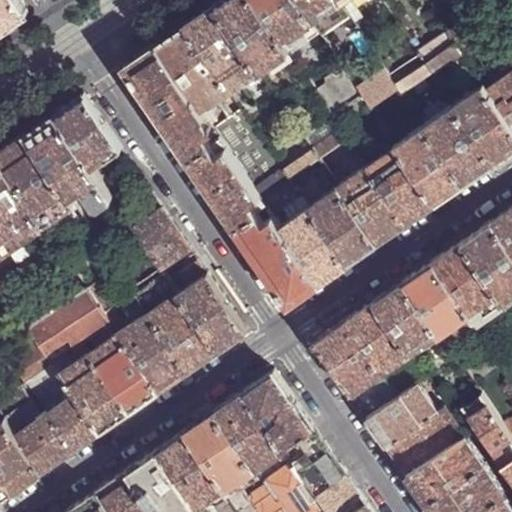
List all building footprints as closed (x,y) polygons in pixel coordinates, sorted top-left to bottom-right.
[(0,0),(0,29),(31,9),(24,0),(0,0)] [(219,0),(214,3),(260,70),(267,65),(289,50),(283,41),(255,0),(219,0)] [(255,0),(283,41),(294,33),(312,21),(297,0),(255,0)] [(297,0),(312,21),(341,1),(340,0),(297,0)] [(196,16),(186,23),(230,89),(239,83),(251,75),(260,70),(214,3),(196,16)] [(472,4),(443,24),(446,30),(453,39),(482,19),(472,4)] [(482,19),(453,39),(455,42),(462,52),(491,32),(482,19)] [(312,21),(294,33),(301,44),(319,32),(312,21)] [(170,34),(156,43),(214,126),(220,136),(226,144),(233,154),(246,145),(265,172),(251,181),(260,195),(263,199),(292,179),(290,176),(284,167),(243,106),(233,113),(222,96),(230,89),(186,23),(170,34)] [(446,30),(417,49),(419,52),(426,62),(455,42),(453,39),(446,30)] [(455,42),(426,62),(433,71),(462,52),(455,42)] [(126,63),(190,155),(212,141),(205,132),(214,126),(156,43),(138,55),(126,63)] [(289,50),(267,65),(275,77),(297,62),(289,50)] [(419,52),(390,73),(397,82),(426,62),(419,52)] [(426,62),(397,82),(401,88),(403,91),(433,71),(426,62)] [(386,66),(357,86),(362,95),(368,104),(371,107),(401,88),(397,82),(390,73),(386,66)] [(511,72),(487,89),(511,126),(511,72)] [(251,75),(239,83),(250,98),(261,91),(251,75)] [(483,83),(454,103),(494,161),(511,148),(511,126),(487,89),(483,83)] [(357,86),(328,105),(333,114),(362,95),(357,86)] [(401,88),(371,107),(378,117),(407,97),(403,91),(401,88)] [(70,101),(55,112),(93,168),(123,147),(85,91),(70,101)] [(362,95),(333,114),(340,124),(345,120),(368,104),(362,95)] [(454,103),(424,123),(465,181),(485,166),(494,161),(454,103)] [(37,124),(26,132),(68,194),(77,188),(84,189),(94,203),(99,203),(112,195),(103,182),(93,168),(55,112),(37,124)] [(345,120),(340,124),(342,127),(344,130),(349,127),(345,120)] [(424,123),(395,142),(396,143),(435,201),(457,186),(465,181),(424,123)] [(342,127),(313,147),(320,156),(349,137),(344,130),(342,127)] [(7,144),(0,149),(0,158),(43,223),(74,202),(68,194),(26,132),(7,144)] [(220,136),(212,141),(217,149),(226,144),(220,136)] [(349,137),(320,156),(324,163),(352,143),(349,137)] [(212,141),(190,155),(199,169),(226,209),(237,225),(258,210),(252,201),(260,195),(251,181),(233,154),(226,144),(217,149),(212,141)] [(396,143),(367,163),(406,221),(428,206),(435,201),(396,143)] [(313,147),(284,167),(290,176),(320,156),(313,147)] [(320,156),(290,176),(292,179),(302,193),(331,173),(324,163),(320,156)] [(0,252),(9,247),(20,239),(43,223),(0,158),(0,252)] [(133,161),(103,182),(112,195),(112,196),(143,175),(133,161)] [(367,163),(338,184),(378,240),(398,226),(406,221),(367,163)] [(292,179),(263,199),(267,205),(273,213),(302,193),(292,179)] [(338,184),(309,204),(348,260),(368,247),(378,240),(338,184)] [(263,199),(260,195),(252,201),(258,210),(267,205),(263,199)] [(309,204),(280,223),(319,280),(339,267),(348,260),(309,204)] [(164,205),(133,226),(153,255),(161,267),(192,246),(173,219),(164,205)] [(511,205),(505,210),(492,219),(511,248),(511,205)] [(258,210),(237,225),(289,301),(310,287),(319,280),(280,223),(273,214),(264,220),(258,210)] [(475,231),(462,239),(503,298),(511,292),(511,248),(492,219),(475,231)] [(20,239),(9,247),(18,261),(30,254),(20,239)] [(445,251),(433,259),(470,312),(474,318),(503,298),(462,239),(445,251)] [(196,252),(181,263),(184,269),(200,258),(196,252)] [(153,255),(125,275),(132,287),(161,267),(153,255)] [(180,272),(188,285),(178,291),(218,349),(233,339),(249,328),(200,258),(184,269),(180,272)] [(416,271),(405,279),(440,331),(441,332),(470,312),(433,259),(416,271)] [(166,274),(136,293),(149,311),(178,291),(166,274)] [(100,279),(88,287),(101,305),(112,298),(100,279)] [(385,292),(376,299),(412,351),(440,331),(405,279),(385,292)] [(101,305),(88,287),(66,302),(58,300),(52,304),(52,311),(29,327),(40,341),(47,351),(62,342),(68,349),(83,340),(111,320),(106,313),(101,305)] [(178,291),(149,311),(189,369),(207,356),(218,349),(178,291)] [(358,311),(347,319),(382,370),(382,371),(412,351),(376,299),(358,311)] [(149,311),(119,331),(159,390),(165,386),(185,372),(189,369),(149,311)] [(470,312),(441,332),(453,349),(481,329),(474,318),(470,312)] [(328,332),(316,340),(368,415),(398,395),(394,388),(382,371),(382,370),(347,319),(328,332)] [(83,340),(90,351),(119,331),(111,320),(83,340)] [(119,331),(90,351),(130,410),(142,401),(159,390),(119,331)] [(54,362),(61,371),(90,351),(83,340),(68,349),(52,359),(54,362)] [(40,341),(13,358),(27,380),(54,362),(52,359),(47,351),(40,341)] [(90,351),(61,371),(75,392),(101,429),(111,423),(130,410),(90,351)] [(268,373),(245,388),(284,445),(314,424),(275,368),(268,373)] [(423,368),(394,388),(398,395),(419,381),(428,375),(423,368)] [(398,395),(368,415),(380,432),(388,444),(439,408),(419,381),(398,395)] [(476,383),(458,395),(464,403),(481,391),(476,383)] [(75,392),(41,414),(20,385),(0,398),(0,409),(4,416),(43,470),(76,447),(101,429),(75,392)] [(295,460),(284,445),(245,388),(238,393),(216,408),(256,466),(265,480),(295,460)] [(481,391),(464,403),(479,426),(499,454),(511,473),(511,435),(510,433),(503,423),(481,391)] [(439,408),(388,444),(399,460),(408,472),(467,434),(446,404),(439,408)] [(197,421),(187,428),(227,486),(240,476),(256,466),(216,408),(212,411),(197,421)] [(0,470),(14,490),(32,477),(43,470),(4,416),(0,418),(0,470)] [(295,460),(265,480),(267,483),(287,511),(332,511),(362,492),(338,458),(314,424),(284,445),(295,460)] [(197,506),(198,506),(212,510),(213,511),(245,511),(240,504),(227,486),(187,428),(167,442),(157,449),(197,506)] [(467,434),(408,472),(418,486),(428,501),(487,463),(467,434)] [(140,461),(129,468),(158,511),(200,511),(197,506),(157,449),(140,461)] [(487,463),(428,501),(435,511),(474,511),(506,491),(487,463)] [(110,481),(99,488),(115,511),(158,511),(129,468),(110,481)] [(0,499),(4,496),(14,490),(0,470),(0,499)] [(240,476),(227,486),(240,504),(252,495),(252,494),(240,476)] [(252,495),(240,504),(245,511),(287,511),(267,483),(252,494),(252,495)] [(115,511),(99,488),(70,509),(72,511),(115,511)] [(511,511),(511,499),(506,491),(474,511),(511,511)] [(375,511),(374,510),(362,492),(332,511),(375,511)]
